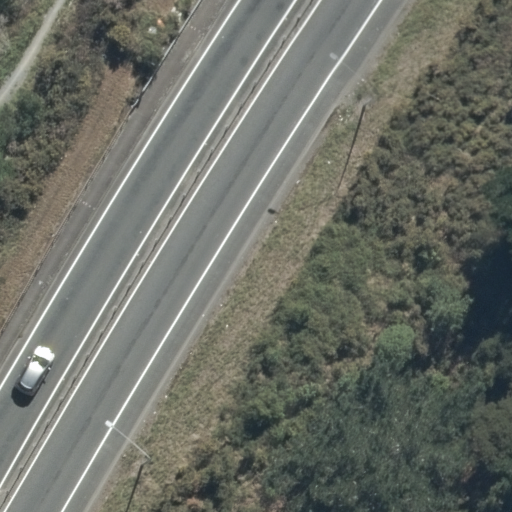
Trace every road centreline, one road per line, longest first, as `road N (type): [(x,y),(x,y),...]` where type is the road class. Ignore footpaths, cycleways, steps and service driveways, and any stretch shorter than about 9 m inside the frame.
road 1 (secondary): [(359,0),(33,511)]
road 2 (secondary): [(0,425),(267,0)]
